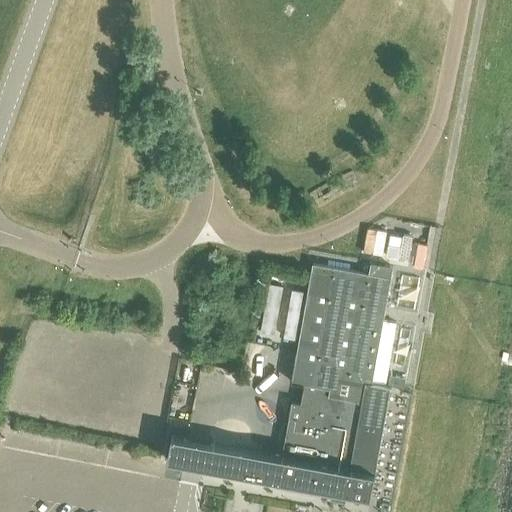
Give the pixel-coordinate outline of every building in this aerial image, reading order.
[(368,227),(366,252),(412,254),(414,230),(368,227)] [(312,272),(297,359),(317,362),(316,367),(373,378),(372,381),(386,384),(397,322),(383,320),(388,291),(391,277),(369,273),(314,263),(312,272)] [(371,263),(369,273),(391,277),(393,267),(371,263)] [(270,281),(270,302),(283,302),(282,281),(270,281)] [(212,443),(207,466),(210,467),(216,468),(332,489),(331,497),(346,500),(348,492),(371,496),(375,474),(376,472),(378,458),(384,424),(391,385),(389,384),(386,384),(372,381),(373,378),(316,367),(317,362),(297,359),(293,381),(305,383),(304,389),(301,403),(292,401),(282,457),(214,444),(212,443)] [(390,374),(389,384),(391,385),(404,387),(406,377),(390,374)]
